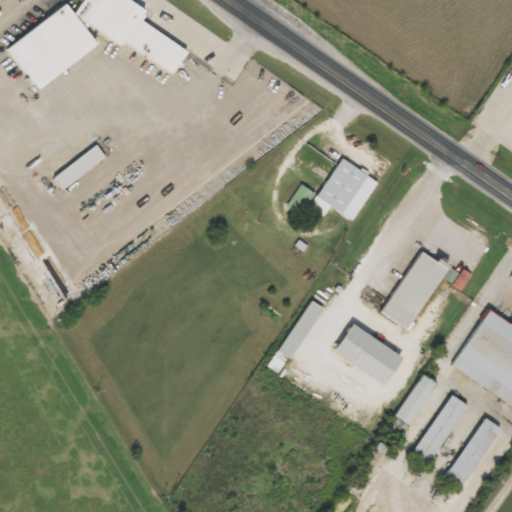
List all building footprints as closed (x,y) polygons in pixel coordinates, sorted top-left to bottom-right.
[(97,45),(122,45),(123,44),(173,73),(185,52),(180,44),(141,21),(146,13),(140,5),(132,0),(83,0),(76,12),(65,6),(11,44),(8,49),(35,88),(97,45)] [(62,190),(104,157),(95,144),(52,178),(62,190)] [(317,195),(300,185),(286,207),(302,217),(308,207),(323,217),(330,206),(342,213),(366,175),(341,158),(317,195)] [(446,267),(420,250),(381,313),(407,329),(446,267)] [(343,284),(330,273),(322,281),(336,292),(343,284)] [(321,307),(309,300),(268,368),(280,375),(321,307)] [(451,367),(511,405),(511,323),(510,324),(487,310),(451,367)] [(333,353),(385,385),(403,356),(351,325),(333,353)] [(386,432),(399,440),(435,382),(421,374),(386,432)] [(427,466),(466,405),(449,394),(411,456),(427,466)] [(444,478),(460,489),(500,429),(484,418),(444,478)] [(360,494),(386,446),(376,441),(350,489),(360,494)]
